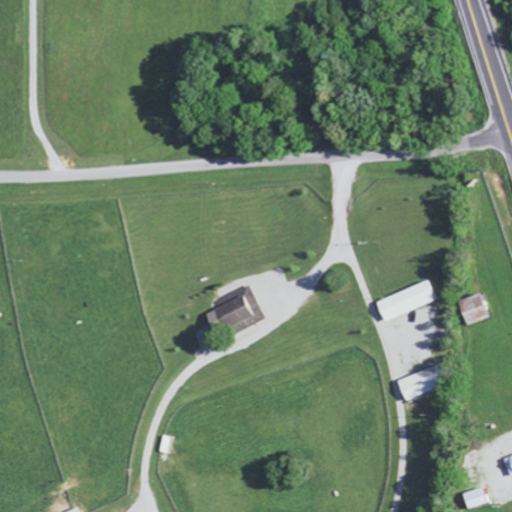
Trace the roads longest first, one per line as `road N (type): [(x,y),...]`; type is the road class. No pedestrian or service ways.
road 1 (residential): [(511,133),(388,157),(0,180)]
road 2 (primary): [(511,126),(471,0)]
